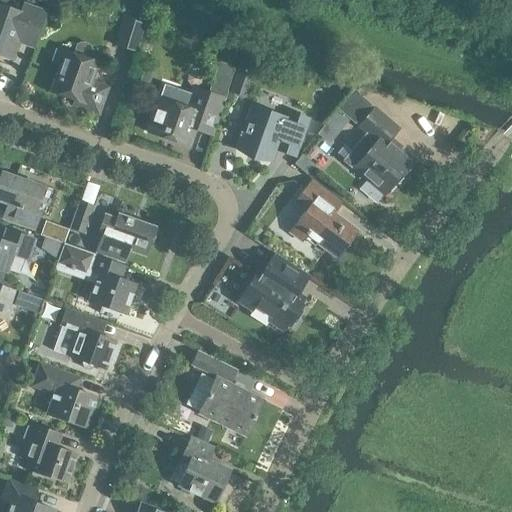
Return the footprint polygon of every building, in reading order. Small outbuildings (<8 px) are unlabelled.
[(51,0),(50,5),(47,13),(59,17),(65,0),(51,0)] [(0,55),(6,57),(12,40),(35,48),(47,13),(23,5),(21,12),(0,4),(0,55)] [(123,19),(115,46),(136,53),(144,25),(123,19)] [(65,51),(50,92),(83,104),(81,109),(99,115),(109,87),(92,81),(99,63),(90,60),(93,50),(91,46),(87,43),(81,43),(76,44),(73,54),(65,51)] [(256,75),(260,62),(240,55),(235,68),(256,75)] [(160,99),(148,133),(190,148),(196,133),(212,138),(225,100),(207,93),(193,88),(190,94),(164,85),(160,99)] [(279,142),(299,149),(310,119),(290,113),(288,119),(251,106),(236,149),(272,162),(279,142)] [(362,158),(353,170),(384,196),(413,162),(388,141),(398,129),(374,109),(359,126),(358,128),(366,135),(353,151),(362,158)] [(302,156),(294,165),(306,175),(314,166),(302,156)] [(7,220),(34,229),(40,213),(35,211),(44,188),(2,174),(0,179),(0,200),(9,204),(7,209),(10,210),(7,220)] [(343,203),(312,180),(295,203),(306,211),(289,233),(302,242),(307,236),(337,258),(357,232),(334,214),(343,203)] [(70,229),(85,234),(95,206),(80,201),(70,229)] [(121,261),(125,249),(147,257),(157,228),(118,215),(117,218),(105,214),(95,239),(100,240),(95,253),(116,261),(117,259),(121,261)] [(0,240),(0,270),(6,272),(7,270),(18,274),(24,258),(28,260),(35,240),(7,230),(3,242),(0,240)] [(64,244),(56,265),(96,279),(89,301),(102,306),(99,313),(105,315),(105,317),(111,319),(111,318),(118,320),(120,313),(126,315),(137,285),(120,279),(125,266),(93,254),(64,244)] [(296,324),(303,312),(300,310),(303,306),(301,304),(305,298),(290,288),(300,271),(274,255),(263,272),(259,269),(238,303),(284,332),(288,326),(289,327),(292,322),(296,324)] [(0,313),(8,316),(17,292),(0,285),(0,313)] [(62,326),(53,351),(107,370),(117,341),(93,333),(98,320),(66,309),(60,325),(62,326)] [(185,407),(199,414),(245,436),(263,400),(230,384),(236,370),(198,351),(191,366),(202,371),(185,407)] [(21,360),(9,355),(6,362),(9,368),(16,371),(21,360)] [(54,394),(47,414),(86,428),(96,398),(65,387),(70,374),(40,364),(32,386),(54,394)] [(13,419),(2,418),(1,428),(12,428),(13,419)] [(28,460),(25,469),(66,484),(76,454),(50,445),(55,432),(28,422),(21,445),(24,446),(20,458),(28,460)] [(195,439),(206,444),(211,432),(201,427),(195,439)] [(188,464),(178,486),(215,503),(230,470),(207,460),(213,447),(191,437),(180,460),(188,464)] [(8,511),(54,511),(55,510),(33,502),(37,489),(9,479),(1,501),(11,504),(8,511)] [(131,497),(144,502),(147,493),(135,488),(131,497)] [(165,511),(141,503),(137,511),(165,511)]
